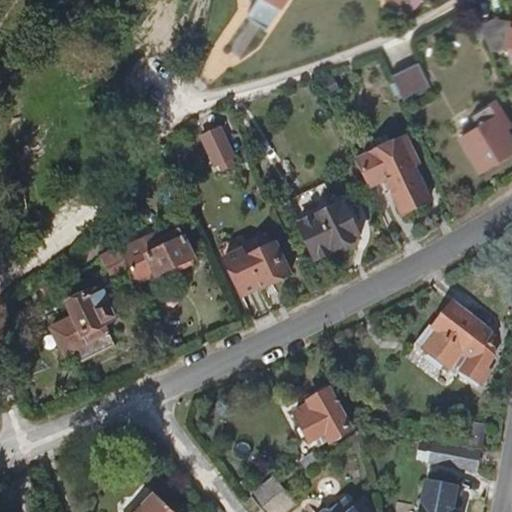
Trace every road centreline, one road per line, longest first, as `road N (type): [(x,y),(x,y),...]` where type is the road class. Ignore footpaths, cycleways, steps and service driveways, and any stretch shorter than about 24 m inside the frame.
road 1 (residential): [(137,397),(402,275),(511,207)]
road 2 (residential): [(0,455),(137,397)]
road 3 (residential): [(137,397),(229,511)]
